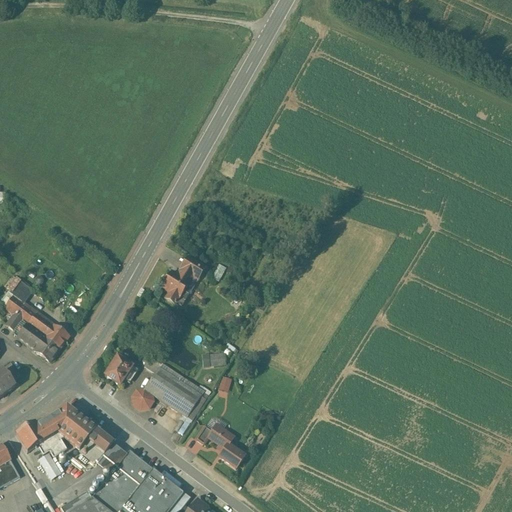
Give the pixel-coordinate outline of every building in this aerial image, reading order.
[(205,270),(190,261),(179,279),(171,274),(161,290),(169,295),(166,300),(181,309),(205,270)] [(219,264),(212,278),(219,281),(226,268),(219,264)] [(36,315),(14,299),(5,311),(13,317),(21,323),(27,327),(36,315)] [(68,338),(36,315),(27,327),(59,351),(68,338)] [(21,323),(13,317),(5,328),(14,334),(21,323)] [(59,351),(27,327),(17,340),(50,364),(59,351)] [(226,366),(225,353),(202,354),(203,367),(226,366)] [(146,357),(141,364),(145,366),(150,360),(146,357)] [(116,359),(104,378),(119,388),(126,378),(131,382),(137,372),(116,359)] [(161,367),(150,360),(145,366),(143,369),(154,377),(158,370),(161,367)] [(201,398),(158,370),(154,377),(144,392),(152,398),(186,420),(201,398)] [(2,372),(0,373),(0,399),(15,389),(2,372)] [(228,392),(232,379),(222,376),(218,389),(228,392)] [(136,393),(132,400),(133,408),(140,412),(148,410),(152,404),(151,399),(152,398),(144,392),(144,391),(136,393)] [(95,433),(66,409),(36,427),(33,425),(15,437),(27,455),(37,448),(43,457),(49,453),(53,459),(68,451),(75,458),(79,453),(96,467),(112,446),(111,445),(105,440),(95,433)] [(205,428),(195,442),(203,447),(208,440),(212,434),(212,433),(205,428)] [(240,451),(230,445),(233,440),(216,428),(212,433),(212,434),(208,440),(221,450),(220,452),(222,454),(219,459),(235,471),(244,458),(238,454),(240,451)] [(115,441),(109,436),(105,440),(111,445),(115,441)] [(1,447),(0,447),(0,490),(19,480),(1,447)] [(169,511),(182,496),(129,453),(95,496),(90,492),(87,497),(91,500),(90,501),(71,511),(169,511)] [(49,457),(39,463),(51,482),(60,476),(49,457)]
